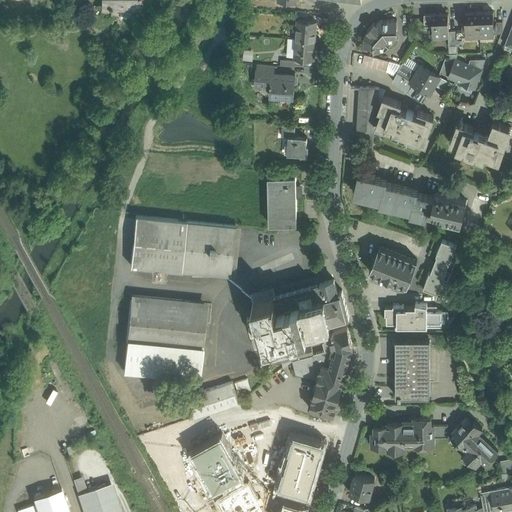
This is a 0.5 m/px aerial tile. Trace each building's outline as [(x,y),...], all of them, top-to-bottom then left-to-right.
[(101,0),(102,6),(110,6),(110,8),(112,8),(112,5),(140,5),(139,0),(101,0)] [(480,11),(465,12),(465,22),(463,22),(463,30),(462,30),(462,36),(480,35),(480,11)] [(494,11),(480,11),(480,35),(494,35),(494,27),(497,27),(497,21),(494,21),(494,11)] [(442,12),(433,12),(432,13),(424,14),(425,25),(433,25),(433,35),(448,35),(449,35),(449,30),(448,13),(443,13),(442,12)] [(397,19),(379,19),(376,23),(375,22),(367,30),(369,31),(364,36),(364,46),(374,45),(374,49),(384,48),(384,44),(386,42),(389,45),(390,44),(389,44),(393,40),(393,39),(394,39),(397,36),(397,30),(398,30),(397,19)] [(316,21),(298,20),(297,38),(315,39),(316,29),(316,21)] [(456,30),(449,30),(449,35),(448,35),(449,45),(457,45),(456,30)] [(315,39),(297,38),(295,58),(314,59),(315,51),(314,51),(315,39)] [(457,53),(447,53),(440,71),(449,75),(455,59),(456,59),(457,55),(457,53)] [(389,61),(364,55),(362,64),(386,71),(389,61)] [(456,59),(455,59),(449,75),(449,76),(462,81),(461,82),(475,87),(486,58),(471,59),(470,58),(468,64),(456,59)] [(295,75),(267,73),(267,65),(256,64),(254,84),(270,86),(269,95),(270,95),(270,92),(283,94),(284,96),(293,97),(295,75)] [(421,65),(417,72),(403,64),(397,73),(393,81),(406,89),(405,89),(423,101),(428,92),(430,93),(431,93),(429,91),(433,84),(435,85),(441,76),(421,65)] [(379,87),(360,86),(357,128),(377,129),(377,122),(379,87)] [(402,102),(384,95),(379,109),(382,110),(377,122),(385,125),(384,127),(393,131),(394,128),(406,133),(405,135),(417,139),(418,137),(427,140),(430,132),(428,131),(434,115),(418,110),(417,113),(400,106),(402,102)] [(473,126),(457,121),(451,139),(458,142),(456,147),(484,157),(486,152),(500,158),(511,127),(494,120),(488,135),(472,129),(473,126)] [(295,126),(282,125),(281,136),(289,136),(289,135),(294,136),(295,126)] [(377,129),(357,128),(357,143),(373,149),(374,134),(377,129)] [(294,136),(289,135),(289,136),(287,153),(308,155),(309,145),(306,145),(307,137),(294,136)] [(387,179),(359,172),(355,191),(371,194),(370,197),(408,206),(408,209),(428,214),(429,207),(431,208),(432,208),(434,196),(417,192),(418,189),(387,182),(387,179)] [(296,176),(268,176),(269,225),(297,224),(296,176)] [(466,200),(435,192),(434,196),(432,208),(431,208),(431,210),(443,213),(443,216),(461,221),(466,200)] [(186,219),(136,214),(130,264),(181,270),(186,219)] [(235,224),(186,219),(181,270),(230,275),(235,224)] [(457,235),(433,232),(431,252),(454,255),(457,235)] [(417,260),(380,245),(369,270),(407,285),(417,260)] [(454,255),(431,252),(429,270),(452,273),(454,255)] [(511,278),(503,276),(501,284),(511,286),(511,278)] [(318,281),(253,300),(258,315),(266,344),(309,331),(308,329),(350,316),(342,289),(337,291),(334,279),(319,283),(318,281)] [(207,306),(130,299),(126,340),(127,340),(203,347),(207,306)] [(389,321),(389,324),(441,326),(442,318),(448,318),(448,304),(406,303),(406,304),(390,304),(390,303),(380,303),(380,320),(389,321)] [(258,315),(248,318),(256,347),(266,344),(258,315)] [(335,346),(330,366),(322,364),(318,378),(342,385),(346,371),(348,371),(349,366),(347,365),(353,346),(348,325),(334,329),(332,333),(335,346)] [(325,350),(314,353),(316,362),(322,364),(330,366),(335,346),(332,333),(323,342),(325,350)] [(430,339),(396,339),(396,394),(396,395),(407,395),(407,396),(410,396),(410,395),(430,395),(430,394),(430,339)] [(203,347),(127,340),(124,370),(170,375),(170,368),(201,371),(203,347)] [(311,343),(290,349),(293,359),(314,353),(311,343)] [(290,349),(280,352),(283,365),(284,366),(293,359),(290,349)] [(314,353),(293,359),(296,373),(318,379),(318,378),(322,364),(316,362),(314,353)] [(342,385),(318,378),(318,379),(316,386),(318,386),(316,394),(314,393),(312,399),(314,400),(312,407),(310,406),(310,407),(334,414),(337,403),(339,404),(340,398),(338,398),(342,385)] [(232,381),(183,398),(189,419),(239,403),(232,381)] [(473,422),(467,416),(454,430),(455,431),(452,435),(467,450),(464,453),(476,465),(482,459),(487,463),(499,451),(478,432),(483,427),(475,420),(473,422)] [(431,417),(414,417),(414,420),(404,420),(404,422),(388,422),(388,425),(375,425),(375,432),(372,432),(372,445),(389,445),(389,450),(405,449),(405,445),(434,445),(434,437),(434,424),(434,423),(431,423),(431,417)] [(448,436),(448,424),(434,424),(434,437),(447,437),(448,436)] [(276,480),(308,489),(324,435),(292,426),(276,480)] [(235,469),(240,467),(219,428),(188,445),(209,483),(220,477),(235,469)] [(511,458),(501,461),(503,473),(511,470),(511,458)] [(244,486),(235,469),(220,477),(229,494),(244,486)] [(349,493),(352,473),(348,472),(344,492),(349,493)] [(375,478),(355,473),(350,492),(369,498),(375,478)] [(113,506),(105,482),(78,491),(84,511),(123,511),(120,503),(113,506)] [(263,511),(249,484),(244,486),(229,494),(220,500),(227,511),(263,511)] [(69,511),(61,485),(33,494),(39,511),(69,511)] [(511,486),(482,492),(482,491),(481,491),(484,507),(484,511),(489,511),(511,507),(511,486)] [(302,511),(305,503),(284,497),(279,511),(302,511)] [(39,511),(36,502),(17,509),(18,511),(39,511)]
